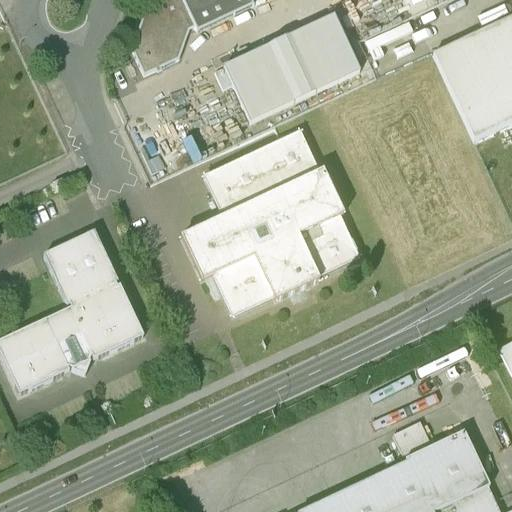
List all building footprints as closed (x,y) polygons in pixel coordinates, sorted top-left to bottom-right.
[(149,0),(131,53),(143,80),(178,64),(189,34),(193,32),(196,37),(253,10),(248,0),(149,0)] [(249,129),(359,77),(332,21),(222,73),(249,129)] [(511,22),(431,60),(472,147),(511,128),(511,22)] [(317,283),(358,263),(339,222),(343,220),(322,176),(318,177),(299,136),(202,181),(222,222),(179,242),(200,287),(212,281),(231,323),(272,303),(274,307),(319,286),(317,283)] [(97,363),(142,341),(119,290),(116,292),(115,288),(117,287),(93,237),(43,260),(66,310),(69,309),(71,313),(0,345),(0,360),(18,400),(64,378),(66,372),(71,373),(71,375),(85,379),(90,366),(88,365),(90,361),(97,363)] [(511,347),(503,352),(511,369),(511,347)] [(501,511),(471,444),(317,511),(501,511)]
